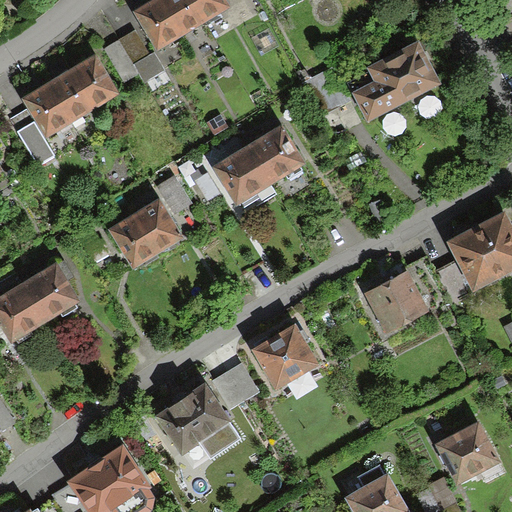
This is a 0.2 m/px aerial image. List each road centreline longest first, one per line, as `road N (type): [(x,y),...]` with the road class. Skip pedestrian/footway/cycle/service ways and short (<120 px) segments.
road 1 (residential): [(0,469),(511,164)]
road 2 (residential): [(511,108),(456,0)]
